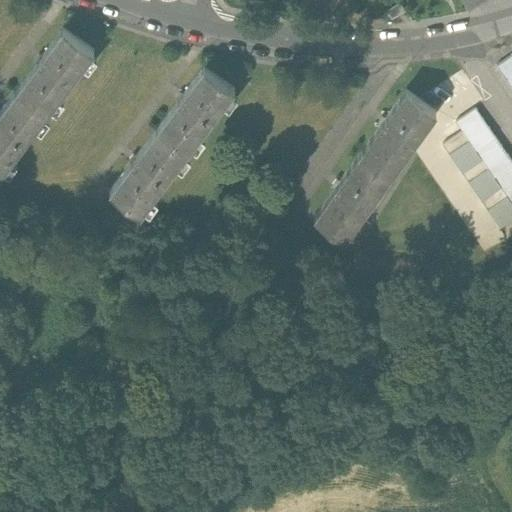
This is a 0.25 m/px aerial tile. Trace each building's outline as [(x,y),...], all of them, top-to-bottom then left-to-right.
[(458,0),(466,13),(486,0),(458,0)] [(63,30),(15,94),(48,118),(95,54),(63,30)] [(511,60),(497,71),(511,93),(511,60)] [(201,72),(155,133),(187,157),(233,95),(201,72)] [(439,113),(406,90),(361,155),(394,178),(439,113)] [(48,118),(15,94),(0,114),(0,182),(48,118)] [(511,171),(473,114),(453,127),(511,215),(511,171)] [(155,133),(107,198),(139,221),(187,157),(155,133)] [(394,178),(361,155),(314,221),(348,245),(394,178)]
